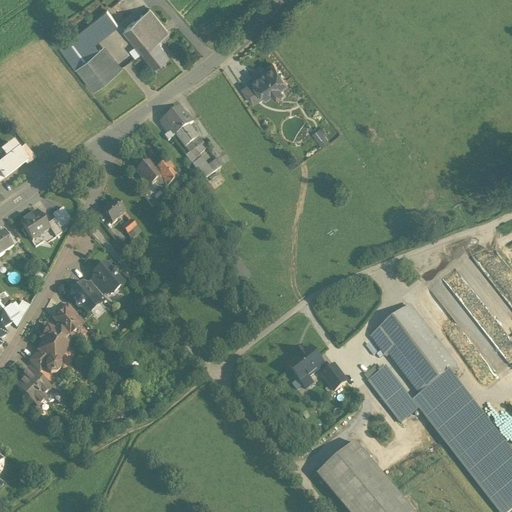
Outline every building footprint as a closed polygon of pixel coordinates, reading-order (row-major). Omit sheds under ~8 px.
[(149,9),(124,29),(137,45),(162,25),(149,9)] [(107,11),(69,40),(75,47),(88,36),(94,43),(117,24),(107,11)] [(137,45),(135,46),(141,54),(143,52),(158,71),(165,65),(162,61),(168,56),(157,41),(168,33),(162,25),(137,45)] [(75,47),(65,55),(75,68),(76,67),(94,89),(116,72),(94,43),(88,36),(75,47)] [(69,40),(59,48),(65,55),(75,47),(69,40)] [(273,64),(252,78),(264,96),(265,98),(273,93),(275,96),(281,91),(279,88),(286,83),(283,78),(283,76),(281,73),(279,72),(273,64)] [(253,81),(242,89),(253,103),(264,96),(253,81)] [(178,110),(164,121),(164,122),(172,132),(175,137),(188,127),(189,127),(193,123),(186,115),(183,117),(178,110)] [(172,132),(164,122),(160,126),(167,136),(172,132)] [(188,127),(175,137),(189,154),(189,155),(194,151),(202,145),(189,127),(188,127)] [(202,145),(194,151),(198,156),(206,150),(202,145)] [(18,152),(13,146),(2,155),(7,161),(0,166),(0,176),(4,181),(25,166),(27,164),(18,152)] [(35,161),(24,147),(18,152),(27,164),(25,166),(26,168),(35,161)] [(194,151),(189,155),(189,154),(184,158),(191,167),(201,160),(198,156),(194,151)] [(201,160),(191,167),(203,181),(220,168),(217,164),(208,170),(201,160)] [(166,163),(154,172),(159,179),(154,183),(158,187),(163,183),(167,188),(172,185),(176,190),(183,185),(169,167),(171,165),(168,162),(166,163)] [(154,172),(147,164),(136,173),(148,188),(154,183),(159,179),(154,172)] [(158,204),(146,189),(140,194),(152,209),(158,204)] [(125,215),(115,202),(101,213),(111,225),(122,217),(125,215)] [(62,210),(53,217),(56,221),(53,223),(58,232),(63,228),(71,223),(62,210)] [(47,233),(36,215),(20,225),(31,242),(32,243),(47,233)] [(131,222),(125,215),(122,217),(128,224),(131,222)] [(136,229),(131,222),(128,224),(122,230),(127,236),(133,231),(136,229)] [(53,223),(46,227),(55,240),(61,236),(58,232),(53,223)] [(4,235),(0,237),(0,257),(13,249),(4,235)] [(110,273),(106,267),(94,277),(96,279),(107,293),(110,296),(120,288),(114,280),(116,279),(116,276),(114,273),(110,273)] [(107,293),(96,279),(90,284),(101,298),(107,293)] [(101,298),(90,284),(84,289),(96,303),(101,298)] [(84,289),(82,287),(70,297),(75,302),(75,306),(77,309),(81,309),(82,307),(88,315),(99,306),(96,303),(84,289)] [(64,313),(54,322),(59,328),(60,328),(68,338),(70,336),(71,336),(79,329),(72,321),(76,317),(67,306),(62,311),(64,313)] [(410,308),(371,339),(386,358),(389,356),(420,396),(456,368),(410,308)] [(12,324),(2,311),(0,312),(0,328),(1,331),(12,324)] [(54,333),(47,329),(41,341),(46,343),(43,349),(41,348),(39,353),(39,354),(49,364),(44,369),(50,375),(56,375),(60,371),(60,365),(58,364),(67,346),(74,340),(71,336),(70,336),(68,338),(60,328),(59,328),(54,333)] [(302,352),(296,357),(298,360),(288,367),(301,384),(324,367),(311,350),(304,355),(302,352)] [(39,354),(29,364),(39,374),(44,369),(49,364),(39,354)] [(334,368),(322,377),(334,392),(346,383),(334,368)] [(366,382),(400,424),(417,411),(383,368),(366,382)] [(44,388),(29,373),(21,380),(24,383),(42,400),(48,393),(49,393),(44,388)] [(511,460),(448,379),(416,403),(501,511),(508,511),(511,510),(511,460)] [(42,400),(24,383),(17,391),(32,405),(37,410),(38,410),(45,402),(42,400)] [(56,392),(48,384),(44,388),(49,393),(48,393),(51,396),(56,392)] [(37,410),(32,405),(28,410),(36,418),(41,412),(38,410),(37,410)] [(412,511),(355,444),(317,477),(346,511),(412,511)]
